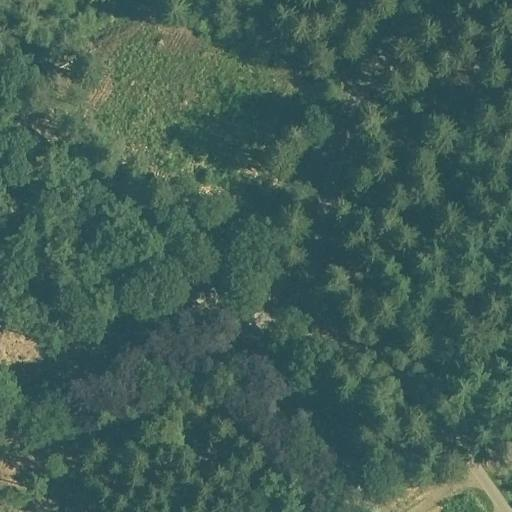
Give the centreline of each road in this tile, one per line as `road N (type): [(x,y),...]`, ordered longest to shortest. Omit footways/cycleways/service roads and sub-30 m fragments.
road 1 (track): [(210,283),(0,107)]
road 2 (unclassified): [(343,114),(245,252),(169,316)]
road 3 (unclassified): [(503,511),(408,377),(331,327)]
road 4 (unclassified): [(331,327),(317,311),(309,278),(343,114)]
road 5 (unclassified): [(169,316),(0,412)]
road 6 (unclassified): [(331,327),(257,310),(169,316)]
road 7 (unclassified): [(343,114),(411,0)]
